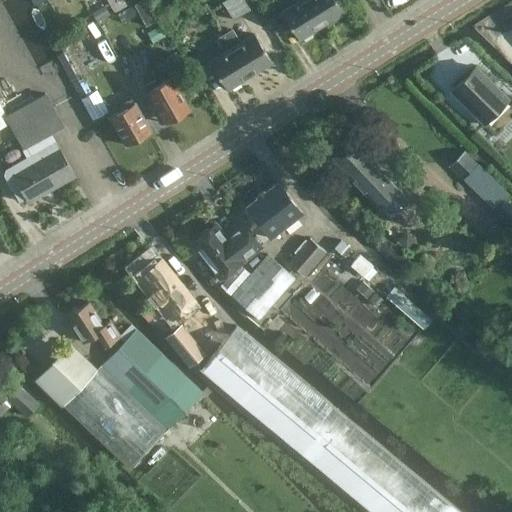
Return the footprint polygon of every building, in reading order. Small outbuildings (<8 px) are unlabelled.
[(145,0),(141,0),(134,4),(146,26),(156,20),(145,0)] [(226,0),(223,2),(233,20),(250,10),(244,0),(226,0)] [(321,24),(306,0),(295,0),(296,2),(281,10),(298,38),(301,36),(303,37),(311,32),(310,30),(321,24)] [(306,0),(321,24),(331,18),(332,20),(340,15),(339,13),(343,11),(336,0),(306,0)] [(105,6),(91,13),(96,22),(110,14),(105,6)] [(159,26),(147,33),(153,43),(165,36),(159,26)] [(248,74),(259,68),(260,70),(268,65),(267,63),(271,61),(255,33),(240,42),(231,28),(225,32),(248,74)] [(229,85),(230,87),(239,82),(237,80),(248,74),(225,32),(216,37),(225,52),(209,60),(225,87),(229,85)] [(207,63),(199,51),(187,58),(194,71),(207,63)] [(174,53),(162,60),(168,71),(180,65),(174,53)] [(476,67),(452,90),(484,122),(508,98),(476,67)] [(165,122),(189,109),(171,76),(158,83),(155,78),(144,84),(165,122)] [(81,98),(93,119),(108,111),(96,89),(81,98)] [(6,115),(5,116),(9,123),(23,148),(51,133),(63,126),(46,93),(6,115)] [(126,144),(129,142),(136,142),(139,136),(150,130),(132,98),(119,105),(121,108),(110,114),(126,144)] [(0,128),(5,125),(9,123),(5,116),(6,115),(0,104),(0,128)] [(6,169),(5,174),(20,202),(27,198),(28,200),(74,175),(59,147),(56,141),(6,169)] [(357,144),(337,163),(389,217),(409,197),(394,181),(399,176),(381,157),(375,157),(372,160),(357,144)] [(463,178),(477,164),(464,151),(450,165),(463,178)] [(508,194),(477,164),(463,178),(493,209),(508,194)] [(245,205),(270,237),(301,212),(277,181),(245,205)] [(511,208),(505,201),(496,210),(500,213),(497,216),(503,222),(505,219),(511,225),(511,208)] [(200,236),(193,241),(220,276),(260,246),(243,223),(225,237),(215,224),(209,229),(206,228),(199,233),(200,236)] [(304,276),(325,251),(310,238),(288,262),(304,276)] [(359,252),(350,262),(362,272),(371,262),(359,252)] [(240,265),(221,286),(225,290),(231,295),(259,320),(295,279),(267,254),(260,262),(251,272),(250,273),(244,268),(240,265)] [(139,276),(173,319),(194,303),(161,259),(139,276)] [(361,280),(356,287),(367,296),(372,289),(361,280)] [(119,337),(119,335),(109,319),(102,324),(88,303),(65,315),(83,343),(97,334),(104,346),(119,337)] [(190,365),(205,352),(182,324),(166,337),(190,365)] [(370,511),(459,511),(332,404),(236,326),(198,370),(305,458),(370,511)] [(123,341),(100,365),(167,428),(197,396),(201,392),(135,329),(132,333),(127,338),(124,341),(123,341)] [(69,344),(37,379),(63,404),(89,377),(97,369),(70,343),(69,344)] [(89,377),(63,404),(118,457),(129,468),(163,432),(97,369),(89,377)] [(0,397),(0,417),(9,407),(12,404),(26,418),(37,406),(39,404),(19,385),(17,386),(3,401),(0,397)]
